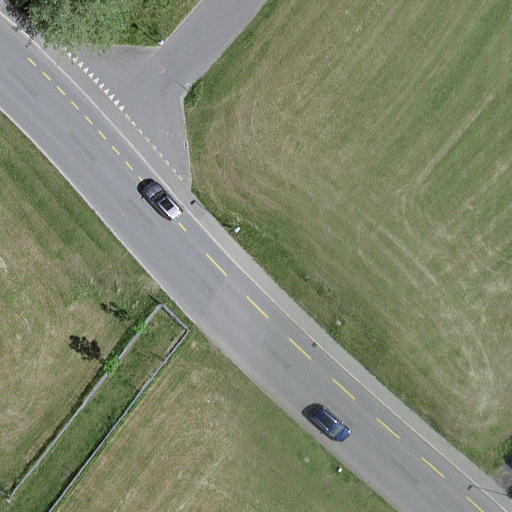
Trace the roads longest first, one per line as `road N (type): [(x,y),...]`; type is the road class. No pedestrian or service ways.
road 1 (tertiary): [(88,152),(249,330),(453,511)]
road 2 (residential): [(233,0),(88,152)]
road 3 (tertiary): [(0,59),(88,152)]
